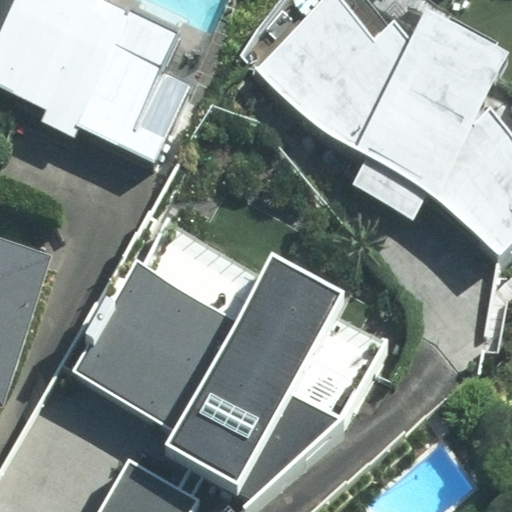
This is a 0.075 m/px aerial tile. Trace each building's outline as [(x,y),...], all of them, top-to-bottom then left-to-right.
[(198,111),(168,96),(183,67),(110,31),(121,8),(105,0),(0,0),(0,106),(160,186),(198,111)] [(253,94),(367,179),(352,207),(411,239),(422,220),(503,280),(511,272),(511,186),(481,152),(509,122),(428,77),(351,16),(253,94)] [(0,426),(5,428),(51,288),(0,270),(0,426)] [(166,482),(214,511),(243,511),(345,350),(277,308),(247,357),(139,291),(77,391),(183,456),(166,482)] [(184,511),(119,477),(99,511),(184,511)]
